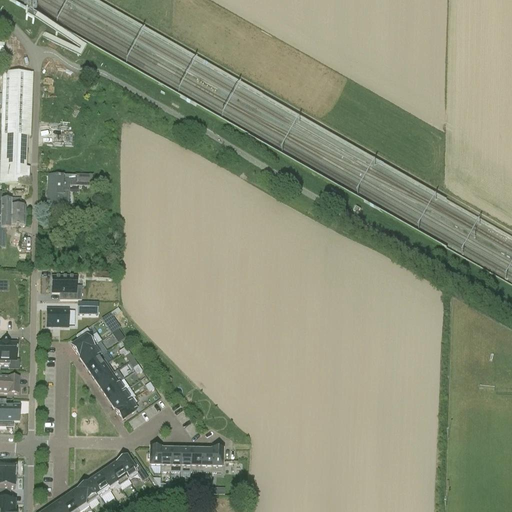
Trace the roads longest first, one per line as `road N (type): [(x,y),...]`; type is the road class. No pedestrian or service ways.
road 1 (residential): [(30,446),(31,52)]
road 2 (residential): [(62,446),(63,347),(132,444)]
